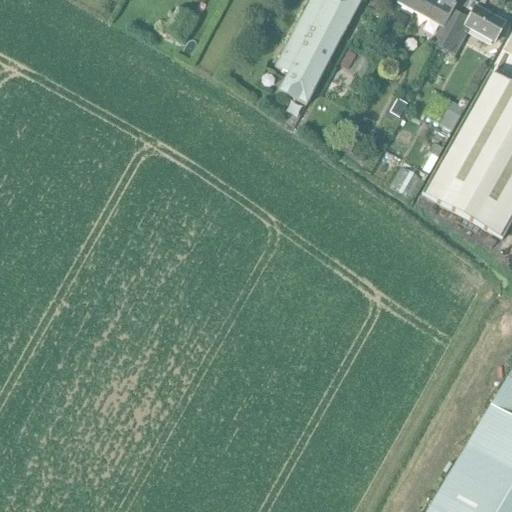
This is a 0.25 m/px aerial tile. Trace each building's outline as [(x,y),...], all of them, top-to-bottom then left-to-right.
[(312,29),(338,43),(360,0),(308,0),(291,33),(307,40),(312,29)] [(438,53),(458,17),(451,13),(458,0),(394,0),(399,2),(397,6),(439,30),(429,48),(438,53)] [(458,17),(438,53),(452,61),(468,34),(492,47),(504,27),(474,10),(467,22),(458,17)] [(162,34),(183,45),(196,22),(175,11),(162,34)] [(304,109),(338,43),(312,29),(307,40),(291,33),(272,69),(287,78),(278,95),(304,109)] [(354,78),(347,91),(358,98),(366,85),(354,78)] [(500,244),(511,222),(511,91),(488,78),(420,199),(500,244)] [(450,105),(438,126),(451,134),(464,113),(468,106),(460,101),(456,109),(450,105)] [(349,135),(340,152),(348,157),(357,139),(349,135)] [(434,147),(429,155),(437,160),(442,151),(434,147)] [(511,511),(511,423),(488,410),(427,511),(511,511)]
